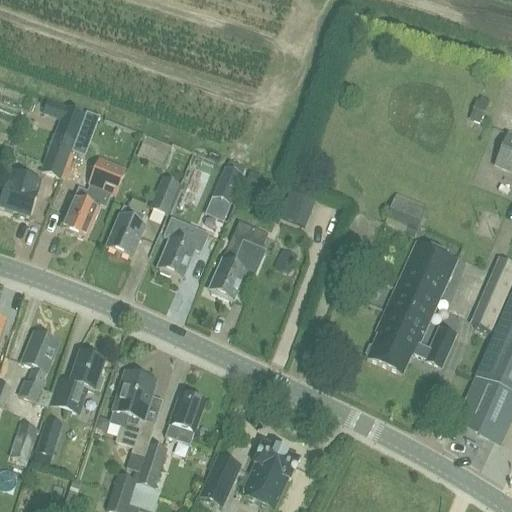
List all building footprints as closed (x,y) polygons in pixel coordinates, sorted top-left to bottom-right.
[(511,104),(508,103),(511,92),(511,71),(505,69),(485,119),(501,125),(503,120),(511,123),(511,104)] [(468,122),(480,126),(488,101),(480,98),(479,102),(475,101),(468,122)] [(59,123),(39,175),(60,183),(75,143),(85,117),(65,109),(59,123)] [(322,137),(328,118),(318,114),(312,134),(322,137)] [(468,144),(473,126),(458,122),(453,139),(468,144)] [(492,169),(511,177),(511,136),(506,134),(492,169)] [(136,157),(162,169),(171,147),(145,136),(136,157)] [(4,144),(0,154),(12,158),(15,148),(4,144)] [(337,153),(331,171),(348,176),(354,159),(337,153)] [(442,173),(457,173),(457,162),(443,161),(442,173)] [(72,202),(60,231),(63,232),(65,235),(70,237),(73,236),(85,241),(91,226),(93,226),(98,212),(96,211),(98,207),(105,209),(109,198),(113,199),(124,173),(100,163),(90,188),(88,195),(78,191),(73,202),(72,202)] [(225,171),(213,200),(230,207),(242,178),(225,171)] [(39,183),(11,174),(0,204),(0,210),(28,220),(35,198),(34,197),(39,183)] [(162,180),(149,211),(167,218),(180,187),(162,180)] [(279,219),(304,229),(314,204),(289,195),(279,219)] [(396,197),(387,216),(408,226),(417,229),(425,210),(396,197)] [(139,227),(143,218),(122,209),(105,249),(131,260),(144,229),(139,227)] [(170,241),(157,270),(160,271),(159,274),(169,279),(170,276),(181,280),(194,251),(201,254),(208,235),(170,219),(162,237),(170,241)] [(217,235),(228,239),(234,224),(224,220),(217,235)] [(222,263),(209,292),(211,294),(210,296),(221,301),(222,298),(232,303),(244,276),(253,280),(264,254),(261,253),(268,237),(238,225),(222,263)] [(408,226),(405,233),(413,237),(417,229),(408,226)] [(410,357),(412,358),(413,357),(424,363),(440,370),(455,337),(439,330),(429,351),(418,346),(439,299),(433,296),(438,286),(444,289),(455,263),(416,245),(375,335),(377,336),(366,361),(401,377),(410,357)] [(274,268),(281,272),(290,254),(282,251),(274,268)] [(511,266),(499,261),(470,327),(490,335),(511,284),(511,266)] [(511,417),(511,294),(457,420),(480,430),(477,435),(500,445),(511,417)] [(45,376),(57,346),(33,336),(21,366),(32,371),(26,387),(23,386),(18,399),(45,411),(46,411),(51,397),(40,393),(38,392),(45,376)] [(69,386),(58,382),(51,403),(79,412),(86,392),(99,396),(104,381),(98,378),(103,364),(79,356),(69,386)] [(135,375),(134,379),(124,376),(112,414),(123,417),(115,445),(132,450),(130,456),(144,460),(149,447),(148,446),(154,426),(143,423),(155,385),(148,383),(149,379),(135,375)] [(0,385),(0,408),(3,410),(11,390),(0,385)] [(204,406),(179,397),(168,428),(164,440),(189,449),(193,437),(204,406)] [(45,421),(34,455),(49,460),(52,461),(62,426),(45,421)] [(27,465),(37,432),(19,427),(9,459),(27,465)] [(286,456),(285,455),(284,455),(275,451),(276,451),(274,450),(274,451),(263,446),(263,445),(261,444),(261,447),(252,466),(254,467),(250,476),(239,471),(240,469),(217,457),(197,500),(220,511),(237,476),(248,481),(240,497),(273,511),(287,481),(289,482),(298,463),(299,462),(297,461),(286,456)] [(144,460),(136,486),(155,492),(168,453),(149,447),(144,460)] [(119,478),(107,511),(126,511),(135,484),(119,478)]
